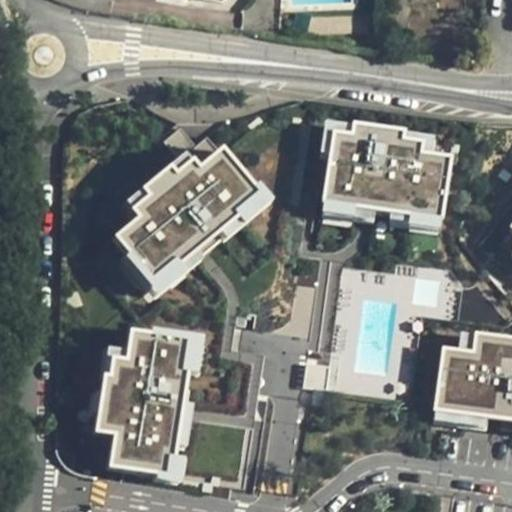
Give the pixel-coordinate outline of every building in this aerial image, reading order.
[(316,221),(446,233),(459,155),(326,136),(316,221)] [(200,160),(215,149),(207,137),(191,148),(200,160)] [(254,213),(214,166),(193,184),(187,177),(131,225),(143,238),(113,264),(147,303),(254,213)] [(511,238),(500,255),(511,263),(511,238)] [(511,428),(511,338),(427,326),(415,416),(511,428)] [(165,500),(188,354),(122,343),(117,381),(103,379),(91,452),(104,454),(99,490),(165,500)]
